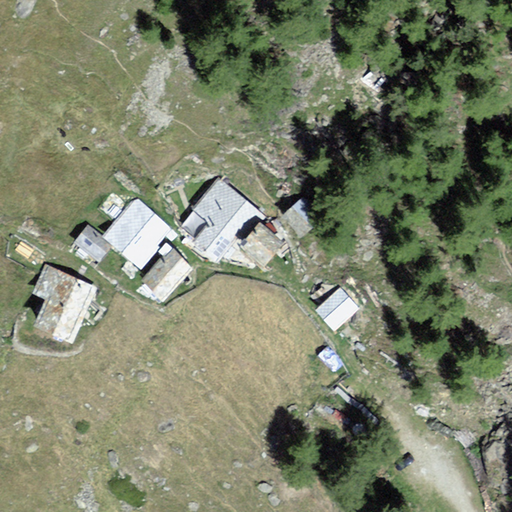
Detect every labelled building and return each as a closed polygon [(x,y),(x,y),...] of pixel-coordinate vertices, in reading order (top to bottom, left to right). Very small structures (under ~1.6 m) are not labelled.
[(259,217),(219,181),(190,212),(203,224),(185,243),(212,267),(259,217)] [(303,197),(280,215),(300,240),(323,222),(303,197)] [(170,237),(137,204),(102,239),(134,272),(170,237)] [(278,244),(257,225),(235,249),(255,268),(278,244)] [(108,248),(83,226),(66,245),(91,266),(108,248)] [(189,271),(169,249),(133,283),(153,304),(189,271)] [(91,290),(40,263),(23,295),(36,302),(22,326),(59,347),(91,290)] [(337,290),(313,308),(332,333),(356,315),(337,290)]
